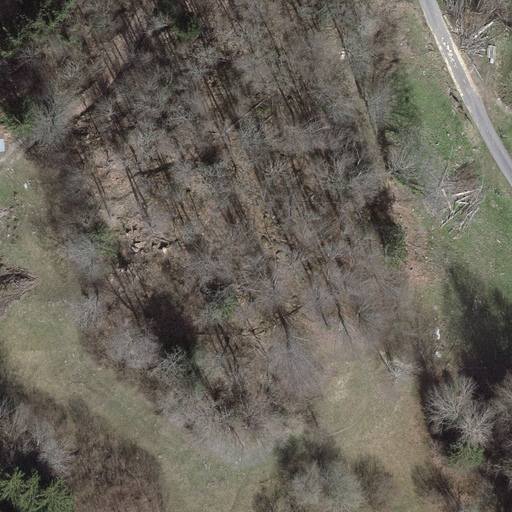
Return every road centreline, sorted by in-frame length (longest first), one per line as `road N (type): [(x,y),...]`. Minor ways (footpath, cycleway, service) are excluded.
road 1 (track): [(0,159),(94,91),(146,0)]
road 2 (unclassified): [(511,174),(430,0)]
